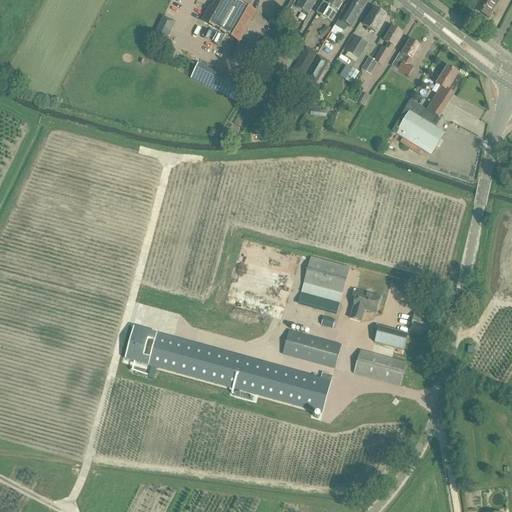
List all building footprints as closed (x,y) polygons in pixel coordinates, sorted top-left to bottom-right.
[(212,8),(203,23),(238,42),(246,27),(244,26),(248,20),(250,21),(254,13),(244,7),(244,4),(236,0),(216,0),(215,1),(217,3),(214,9),(212,8)] [(302,0),(297,9),(308,15),(316,3),(315,2),(316,0),(302,0)] [(323,3),(316,14),(332,23),(345,0),(332,0),(328,7),(323,3)] [(340,21),(336,28),(343,32),(347,26),(351,29),(366,4),(359,0),(355,0),(351,7),(349,7),(346,13),(347,14),(342,23),(340,21)] [(494,0),(481,0),(475,11),(490,20),(499,3),(494,0)] [(375,8),(363,26),(368,29),(366,31),(370,33),(371,31),(377,35),(388,17),(375,8)] [(393,29),(385,43),(388,45),(395,48),(403,34),(393,29)] [(356,38),(346,54),(358,61),(368,45),(356,38)] [(402,55),(413,61),(413,62),(422,48),(410,41),(402,54),(402,55)] [(374,63),(378,65),(383,68),(395,48),(388,45),(386,49),(382,48),(374,61),(374,63)] [(306,48),(293,72),(304,79),(318,55),(306,48)] [(401,53),(392,68),(409,78),(415,69),(410,66),(413,61),(402,55),(402,54),(401,53)] [(264,63),(260,70),(269,75),(273,67),(276,69),(280,62),(266,55),(263,62),(264,63)] [(319,57),(305,79),(306,79),(313,83),(316,86),(330,64),(319,57)] [(369,58),(362,71),(371,77),(378,65),(374,63),(374,61),(369,58)] [(355,64),(348,76),(355,80),(362,68),(355,64)] [(442,89),(426,112),(434,117),(439,121),(441,118),(455,96),(448,92),(459,75),(448,68),(436,85),(442,89)] [(250,87),(246,95),(253,99),(252,101),(260,106),(267,94),(268,95),(277,79),(269,75),(260,70),(250,87)] [(306,79),(298,92),(305,96),(313,83),(306,79)] [(366,95),(360,105),(364,108),(370,98),(366,95)] [(311,258),(301,294),(340,305),(351,269),(311,258)] [(359,292),(351,319),(362,322),(365,311),(377,314),(381,298),(359,292)] [(323,319),(321,327),(333,330),(335,322),(323,319)] [(379,328),(375,344),(404,352),(408,336),(379,328)] [(321,380),(134,330),(126,361),(307,410),(323,415),(333,377),(323,374),(321,380)] [(289,333),(283,356),(335,370),(341,347),(289,333)] [(360,351),(353,376),(400,389),(407,364),(360,351)]
